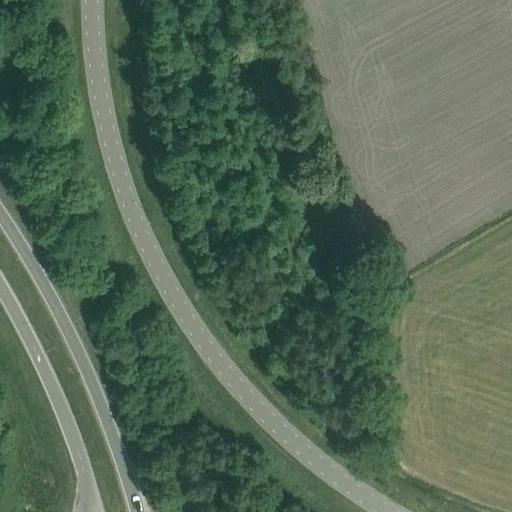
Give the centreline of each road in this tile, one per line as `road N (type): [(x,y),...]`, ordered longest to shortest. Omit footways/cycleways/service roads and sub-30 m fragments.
road 1 (unclassified): [(387,511),(310,458),(238,388),(166,284),(120,180),(96,76),(91,0)]
road 2 (secondary): [(138,511),(98,396),(0,216)]
road 3 (secondary): [(0,285),(49,382),(95,511)]
